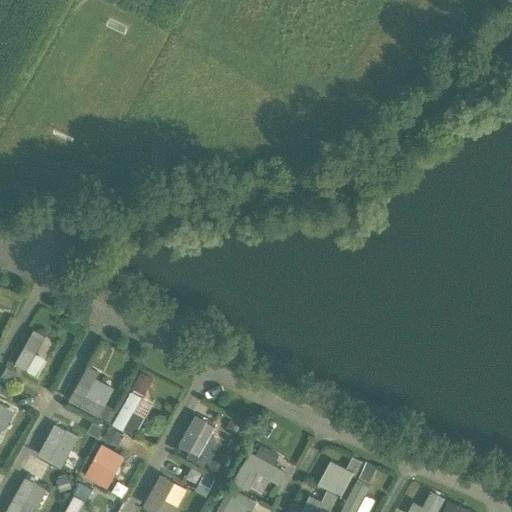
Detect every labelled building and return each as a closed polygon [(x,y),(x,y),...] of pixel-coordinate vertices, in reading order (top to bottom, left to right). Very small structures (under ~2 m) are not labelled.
[(39,350),(48,333),(37,327),(17,362),(41,375),(51,356),(39,350)] [(41,350),(51,354),(57,340),(47,336),(41,350)] [(99,375),(102,370),(91,363),(71,397),(101,415),(118,385),(99,375)] [(147,393),(157,377),(143,369),(134,386),(147,393)] [(136,434),(146,414),(137,409),(145,394),(132,387),(114,423),(136,434)] [(0,439),(18,410),(0,398),(0,439)] [(194,412),(179,449),(209,460),(224,424),(194,412)] [(57,421),(40,452),(65,465),(81,434),(57,421)] [(86,474),(110,487),(128,454),(104,440),(86,474)] [(264,493),(272,478),(282,483),(289,469),(276,463),(281,454),(256,441),(237,479),(264,493)] [(304,511),(337,511),(350,473),(374,480),(379,464),(354,456),(351,465),(330,458),(323,484),(329,486),(326,498),(310,493),(304,511)] [(163,511),(176,511),(181,504),(168,498),(178,480),(163,471),(146,502),(163,511)] [(10,509),(15,511),(37,511),(51,486),(28,474),(10,509)] [(370,511),(377,497),(368,493),(372,484),(359,479),(344,511),(370,511)] [(177,482),(170,498),(181,502),(187,486),(177,482)] [(218,511),(254,511),(261,498),(230,485),(218,511)] [(432,488),(426,504),(414,499),(408,511),(439,511),(446,493),(432,488)] [(93,511),(97,507),(75,495),(65,511),(93,511)] [(480,511),(481,511),(450,497),(443,511),(480,511)]
